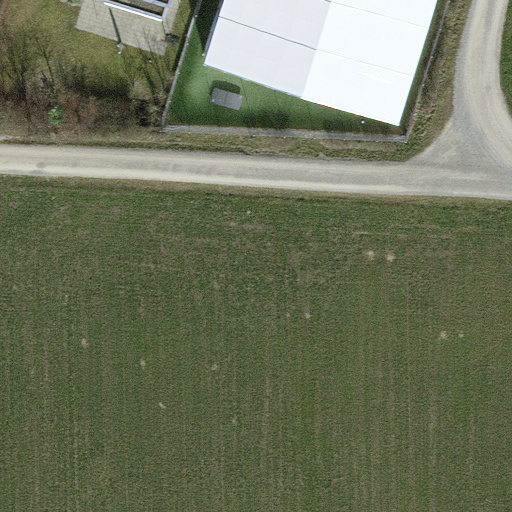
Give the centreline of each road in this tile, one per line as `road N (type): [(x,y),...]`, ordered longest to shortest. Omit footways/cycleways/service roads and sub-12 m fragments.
road 1 (track): [(453,185),(0,158)]
road 2 (track): [(453,185),(508,0)]
